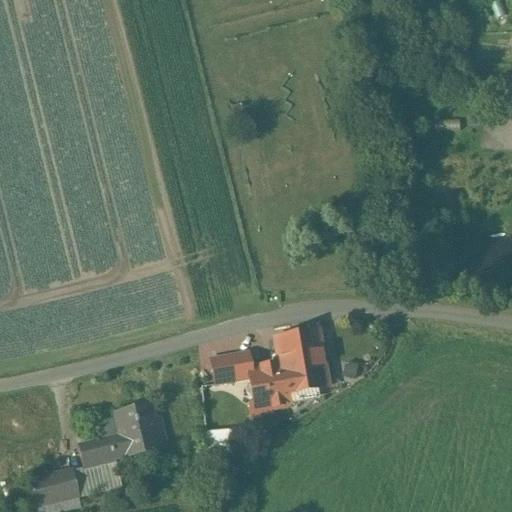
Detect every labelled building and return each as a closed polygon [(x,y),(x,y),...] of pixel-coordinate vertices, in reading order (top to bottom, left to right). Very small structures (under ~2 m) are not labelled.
[(274,340),(278,368),(283,395),(286,394),(296,392),(298,398),(308,396),(306,390),(326,387),(316,332),(274,340)] [(329,371),(341,368),(335,352),(324,355),(329,371)] [(215,386),(249,380),(248,373),(250,373),(247,354),(210,361),(215,386)] [(260,370),(250,373),(248,373),(249,380),(253,407),(249,408),(251,416),(271,413),(270,409),(287,407),(286,394),(283,395),(278,368),(275,368),(274,366),(260,368),(260,370)] [(120,436),(108,440),(116,468),(166,456),(158,419),(152,421),(149,406),(115,414),(120,436)] [(238,432),(214,432),(214,455),(237,455),(238,432)] [(123,492),(116,468),(108,440),(78,449),(83,471),(27,484),(35,511),(65,511),(103,503),(102,495),(123,492)]
